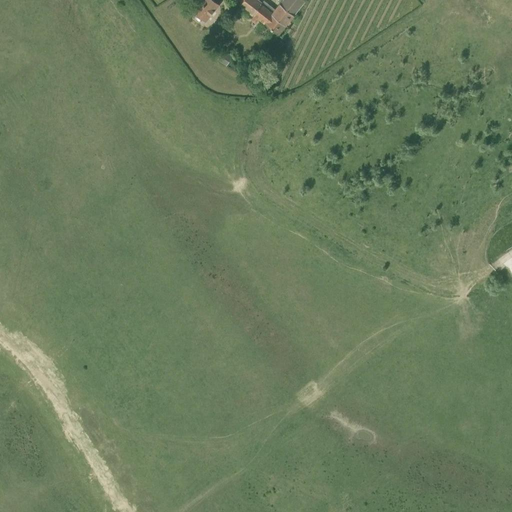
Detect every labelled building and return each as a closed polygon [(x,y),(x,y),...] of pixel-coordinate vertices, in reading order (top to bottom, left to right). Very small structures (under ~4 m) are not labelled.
[(217,5),(211,0),(203,0),(202,1),(199,5),(202,7),(197,14),(205,20),(217,5)] [(252,15),(260,5),(272,14),(285,25),(294,14),(280,4),(278,7),(268,0),(263,0),(263,2),(260,0),(236,0),(241,4),(240,5),(252,15)] [(282,0),(280,4),(294,14),(304,0),(282,0)] [(285,25),(272,14),(260,5),(252,15),(254,16),(251,20),(256,24),(259,20),(264,24),(265,23),(278,34),(285,25)] [(220,40),(231,28),(221,20),(211,32),(220,40)] [(226,49),(219,59),(226,64),(233,54),(226,49)]
